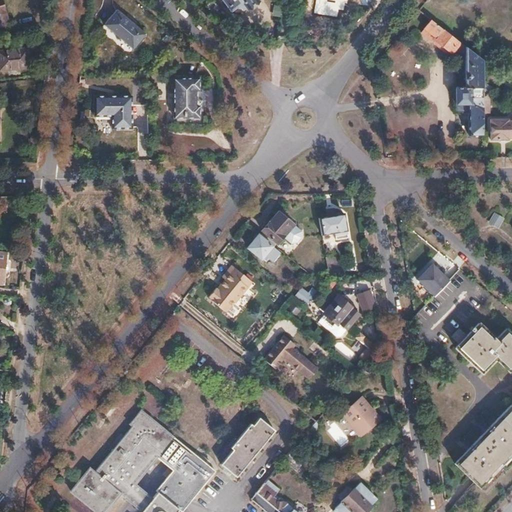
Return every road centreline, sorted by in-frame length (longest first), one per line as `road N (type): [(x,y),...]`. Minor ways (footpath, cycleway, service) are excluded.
road 1 (residential): [(4,480),(255,175)]
road 2 (residential): [(378,176),(428,511)]
road 3 (residential): [(49,178),(4,480)]
road 4 (residential): [(49,178),(255,175)]
road 5 (residential): [(75,0),(49,178)]
road 6 (residential): [(378,176),(511,290)]
road 7 (residential): [(165,0),(290,102)]
road 8 (residential): [(511,175),(378,176)]
road 9 (residential): [(327,104),(409,0)]
road 10 (unknown): [(412,413),(323,506)]
